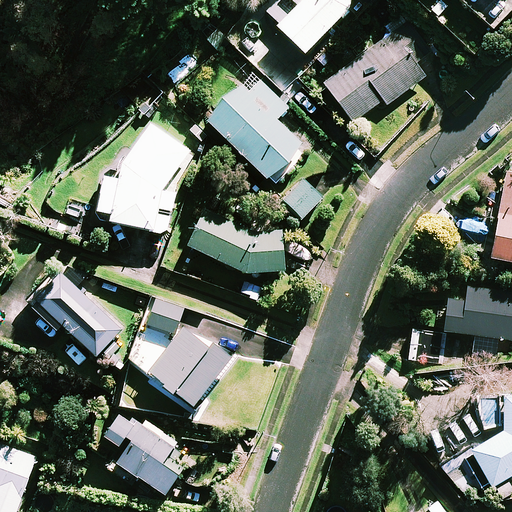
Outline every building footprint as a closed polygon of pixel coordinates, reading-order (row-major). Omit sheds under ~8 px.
[(286,3),(273,16),(280,23),(277,27),(304,54),(339,19),(346,16),(351,0),(303,0),(293,11),(286,3)] [(431,52),(400,11),(382,24),(390,34),(323,84),(353,123),(383,100),(387,106),(425,77),(415,64),(431,52)] [(290,106),(262,79),(248,94),(240,86),(206,121),(269,181),(302,146),(276,121),(290,106)] [(300,109),(288,120),(309,142),(320,131),(300,109)] [(189,153),(149,126),(116,176),(106,174),(96,219),(166,234),(172,205),(189,153)] [(511,175),(504,174),(490,260),(511,263),(511,175)] [(322,200),(303,181),(282,202),(301,220),(322,200)] [(255,234),(205,211),(189,244),(245,274),(284,272),(282,235),(255,234)] [(123,330),(57,270),(28,302),(49,322),(53,318),(97,358),(123,330)] [(511,294),(468,288),(466,302),(448,300),(445,316),(436,315),(434,330),(476,336),(474,353),(495,356),(498,339),(511,341),(511,294)] [(184,309),(156,300),(148,326),(175,335),(184,309)] [(186,326),(149,373),(193,408),(230,361),(186,326)] [(443,365),(446,335),(411,331),(408,361),(443,365)] [(502,431),(443,464),(464,502),(511,475),(511,396),(502,396),(502,431)] [(175,463),(183,448),(134,419),(130,426),(116,417),(105,438),(120,446),(126,436),(132,440),(112,473),(132,484),(136,477),(167,495),(183,468),(175,463)] [(16,511),(36,458),(0,444),(0,511),(16,511)] [(45,511),(51,492),(36,488),(30,508),(43,511),(45,511)]
